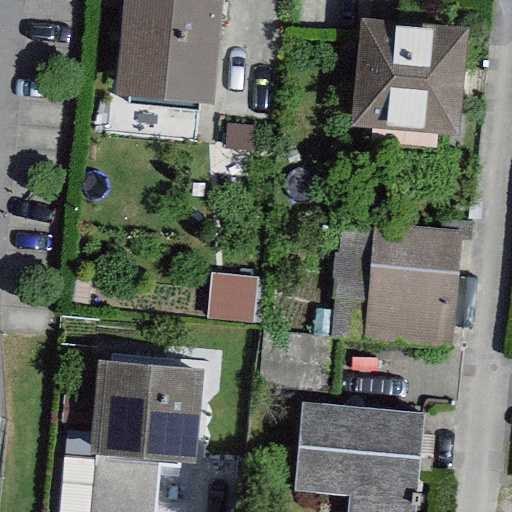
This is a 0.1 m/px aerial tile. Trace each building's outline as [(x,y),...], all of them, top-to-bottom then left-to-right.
[(231,20),(136,10),(126,103),(221,113),(231,20)] [(470,52),(383,43),(374,136),(461,144),(470,52)] [(373,347),(454,358),(468,252),(387,241),(373,347)] [(258,277),(216,274),(213,315),(255,318),(258,277)] [(112,467),(208,473),(214,382),(118,376),(112,467)] [(367,509),(366,511),(426,511),(434,426),(315,415),(307,504),(367,509)]
